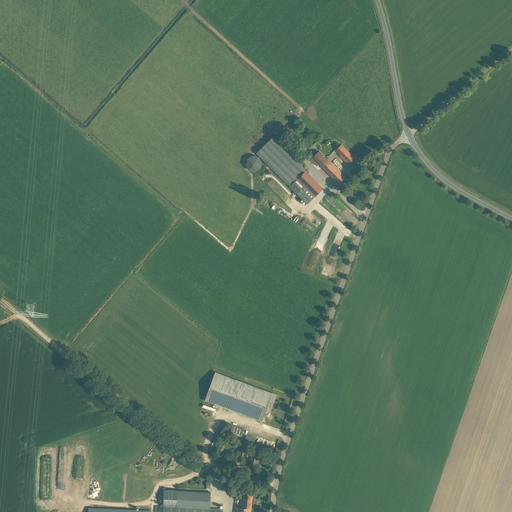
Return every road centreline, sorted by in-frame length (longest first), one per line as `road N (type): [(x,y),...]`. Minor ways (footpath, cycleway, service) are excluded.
road 1 (track): [(276,487),(184,450),(0,300)]
road 2 (unclassified): [(274,511),(279,469),(367,217)]
road 3 (track): [(180,0),(298,113)]
road 4 (tertiary): [(410,135),(378,0)]
road 5 (tertiary): [(511,219),(449,187),(410,135)]
road 6 (track): [(511,49),(410,135)]
